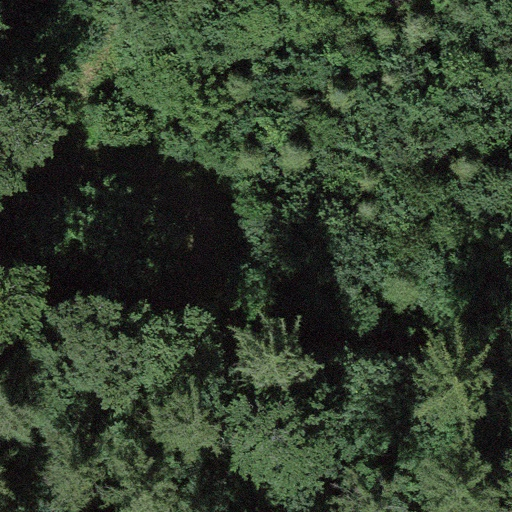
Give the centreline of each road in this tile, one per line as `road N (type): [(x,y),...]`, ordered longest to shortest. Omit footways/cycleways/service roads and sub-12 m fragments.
road 1 (track): [(0,185),(111,163),(168,177),(209,221),(198,287),(136,296),(83,292),(1,271)]
road 2 (track): [(198,287),(261,329),(511,385)]
